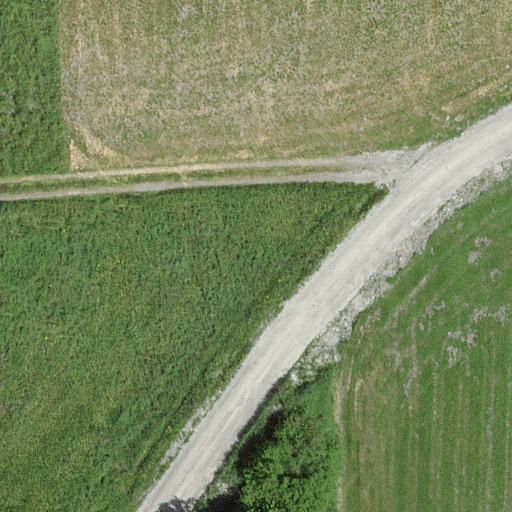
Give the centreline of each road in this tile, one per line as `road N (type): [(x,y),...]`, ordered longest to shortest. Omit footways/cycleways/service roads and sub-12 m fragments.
road 1 (unclassified): [(511,128),(420,188),(334,272),(162,511)]
road 2 (track): [(0,191),(404,168),(428,182)]
